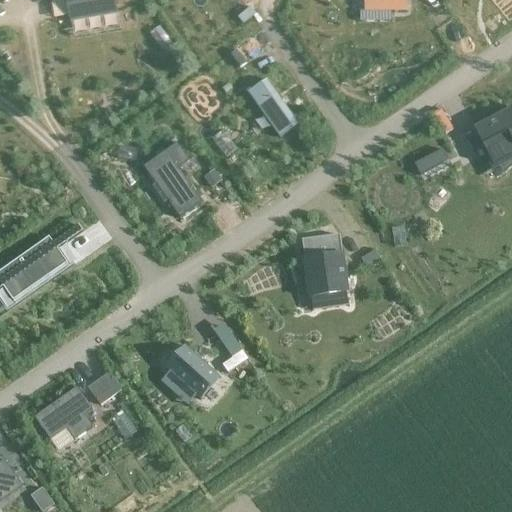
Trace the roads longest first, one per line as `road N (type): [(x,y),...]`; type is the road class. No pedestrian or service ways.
road 1 (residential): [(354,152),(159,290)]
road 2 (residential): [(159,290),(0,404)]
road 3 (residential): [(511,43),(354,152)]
road 4 (residential): [(60,148),(159,290)]
road 5 (residential): [(264,18),(354,152)]
